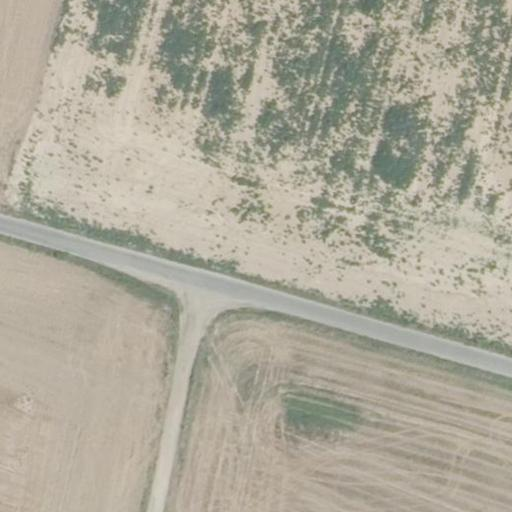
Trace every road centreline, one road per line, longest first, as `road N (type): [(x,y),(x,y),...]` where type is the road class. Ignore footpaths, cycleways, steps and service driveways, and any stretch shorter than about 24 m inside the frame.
road 1 (unclassified): [(511,370),(0,226)]
road 2 (track): [(199,284),(166,511)]
